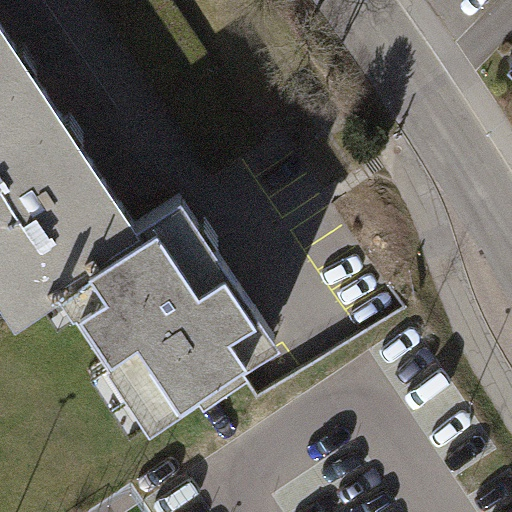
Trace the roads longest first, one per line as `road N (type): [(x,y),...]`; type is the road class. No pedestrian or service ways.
road 1 (residential): [(69,0),(291,324)]
road 2 (tertiary): [(511,243),(351,0)]
